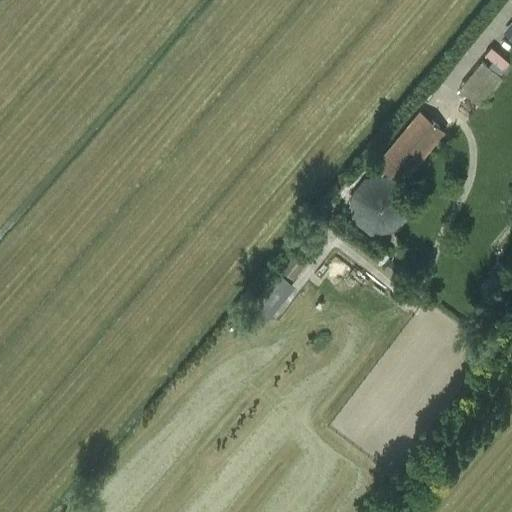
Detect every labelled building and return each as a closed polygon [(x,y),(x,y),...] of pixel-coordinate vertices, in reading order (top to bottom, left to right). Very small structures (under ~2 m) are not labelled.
[(479,103),(504,79),(486,60),(461,84),(479,103)] [(446,132),(418,110),(376,161),(403,184),(446,132)] [(364,177),(348,196),(352,222),(369,235),(393,232),(408,214),(405,191),(388,174),(364,177)] [(280,267),(293,278),(317,249),(304,238),(280,267)] [(399,280),(406,271),(390,259),(383,268),(399,280)] [(276,270),(252,299),(268,312),(292,283),(276,270)]
